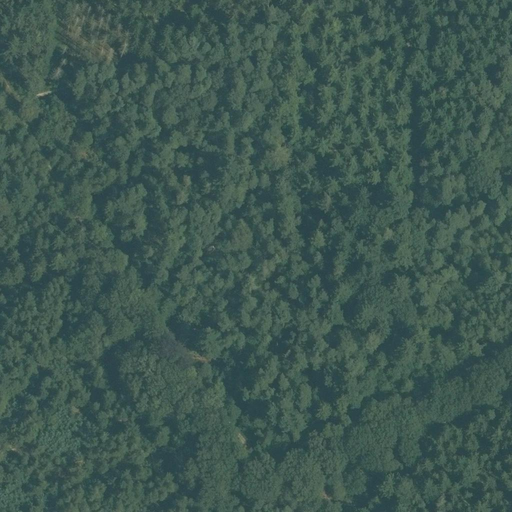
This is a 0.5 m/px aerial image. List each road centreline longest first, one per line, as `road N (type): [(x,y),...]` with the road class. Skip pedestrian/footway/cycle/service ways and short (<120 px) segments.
road 1 (track): [(14,104),(285,26),(279,126),(303,201),(413,207),(474,161),(511,92)]
road 2 (track): [(14,104),(126,292),(284,487)]
road 3 (track): [(284,487),(511,356)]
